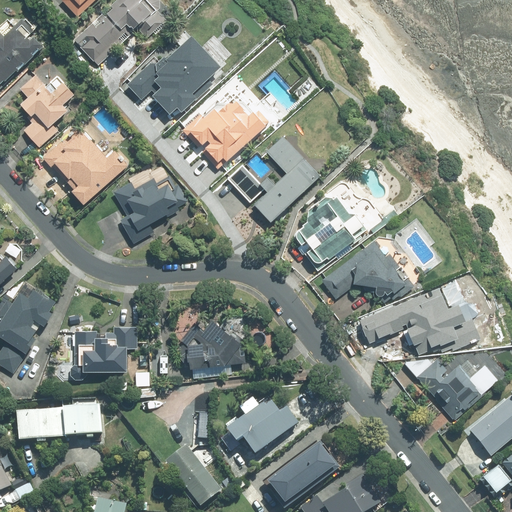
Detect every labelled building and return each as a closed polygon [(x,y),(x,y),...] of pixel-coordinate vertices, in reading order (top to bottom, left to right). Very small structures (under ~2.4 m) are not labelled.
[(77,17),(94,0),(61,0),(66,5),(61,9),(69,17),(73,13),(77,17)] [(116,0),(109,7),(112,9),(104,17),(102,14),(73,42),(98,67),(138,29),(147,39),(166,21),(157,10),(159,8),(159,1),(158,0),(116,0)] [(0,88),(43,47),(30,34),(35,28),(26,18),(23,21),(20,18),(3,36),(0,33),(0,88)] [(67,40),(74,33),(70,29),(63,35),(67,40)] [(194,51),(183,38),(152,66),(151,64),(129,85),(143,100),(154,90),(176,114),(218,76),(206,63),(207,61),(207,57),(205,54),(202,51),(199,50),(194,51)] [(38,147),(57,131),(50,123),(65,111),(59,105),(70,95),(55,77),(42,87),(40,85),(42,83),(35,74),(19,88),(26,97),(17,104),(32,122),(23,129),(38,147)] [(246,103),(243,100),(234,100),(230,104),(217,102),(203,116),(200,113),(183,129),(219,168),(269,121),(250,100),(246,103)] [(82,204),(127,165),(113,150),(106,157),(78,126),(44,156),(53,166),(54,164),(67,179),(66,179),(73,188),(70,191),(82,204)] [(321,174),(283,134),(267,150),(287,171),(275,182),(268,175),(262,181),(244,162),(229,176),(272,221),(321,174)] [(355,139),(346,136),(344,142),(353,145),(355,139)] [(152,179),(134,189),(129,182),(112,192),(125,216),(118,220),(132,244),(152,233),(148,226),(163,217),(165,219),(178,211),(176,208),(186,203),(176,186),(173,187),(167,177),(155,184),(152,179)] [(296,235),(296,236),(297,237),(297,238),(298,239),(321,269),(365,236),(362,233),(368,229),(350,205),(346,209),(336,195),(333,198),(327,196),(309,210),(308,216),(307,221),(302,225),(303,227),(298,230),(297,232),(296,233),(296,235)] [(387,221),(398,214),(394,209),(384,217),(387,221)] [(391,297),(392,299),(397,296),(401,296),(414,287),(389,254),(385,257),(373,241),(320,280),(335,300),(353,286),(364,287),(367,291),(381,293),(380,299),(383,303),(391,297)] [(0,288),(22,269),(11,256),(3,264),(0,260),(0,288)] [(45,294),(36,288),(31,296),(23,291),(15,303),(7,297),(0,307),(0,318),(3,321),(0,325),(0,333),(29,353),(38,339),(35,337),(39,330),(33,326),(38,319),(47,325),(56,312),(51,310),(58,300),(46,292),(45,294)] [(446,330),(423,302),(418,301),(404,312),(399,307),(377,325),(393,344),(400,338),(410,350),(411,349),(416,355),(432,342),(440,352),(456,339),(448,329),(446,330)] [(66,326),(81,323),(80,314),(65,316),(66,326)] [(237,335),(216,320),(208,331),(197,323),(184,341),(185,341),(177,347),(190,364),(195,360),(195,369),(250,363),(247,344),(249,341),(247,340),(246,339),(241,335),(238,333),(237,335)] [(139,349),(139,327),(116,328),(116,334),(98,334),(98,332),(76,332),(77,364),(72,369),(73,376),(77,380),(84,381),(89,376),(88,372),(132,372),(132,349),(139,349)] [(0,363),(15,373),(28,354),(8,341),(0,353),(0,363)] [(169,347),(150,347),(150,366),(169,366),(169,347)] [(481,380),(471,379),(459,366),(449,374),(437,360),(416,378),(454,421),(490,390),(481,380)] [(149,369),(134,371),(136,387),(151,385),(149,369)] [(507,442),(506,442),(511,437),(511,393),(468,430),(489,456),(507,442)] [(257,454),(298,424),(287,408),(281,413),(273,401),(266,406),(264,403),(249,415),(248,414),(229,428),(239,441),(245,438),(257,454)] [(65,409),(67,437),(103,435),(101,407),(65,409)] [(21,440),(67,437),(65,409),(20,412),(21,440)] [(170,432),(193,484),(217,474),(205,448),(208,447),(196,420),(170,432)] [(317,445),(315,442),(264,482),(286,511),(341,467),(321,442),(317,445)] [(0,462),(0,450),(1,450),(0,448),(0,492),(11,486),(14,493),(28,486),(22,476),(10,482),(0,462)] [(511,453),(499,464),(511,479),(511,489),(511,490),(511,453)] [(511,484),(511,482),(498,465),(479,480),(494,499),(511,484)] [(333,511),(367,511),(385,501),(367,473),(348,485),(350,488),(327,502),(333,511)] [(324,511),(330,508),(319,494),(307,505),(312,511),(324,511)] [(126,511),(128,503),(100,497),(97,510),(93,510),(93,511),(126,511)]
